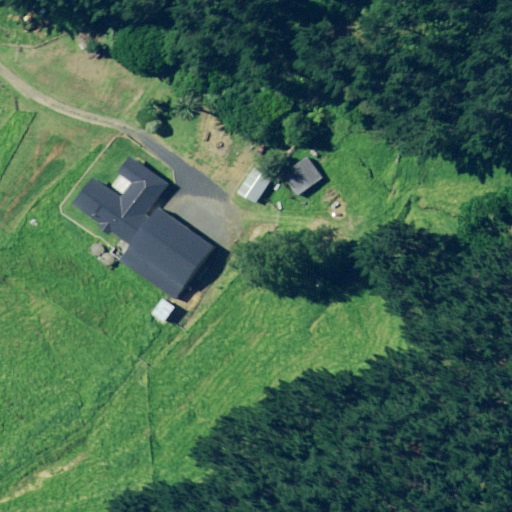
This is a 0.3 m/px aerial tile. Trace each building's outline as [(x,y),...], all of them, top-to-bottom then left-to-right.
[(199,122),(195,128),(197,129),(185,150),(184,149),(178,158),(194,167),(192,170),(223,188),(232,171),(227,168),(240,145),(199,122)] [(321,178),(306,159),(283,177),(299,196),(321,178)] [(135,248),(156,220),(150,215),(172,184),(142,162),(131,178),(139,184),(129,197),(100,175),(78,205),(106,225),(103,229),(116,238),(118,235),(135,248)] [(272,181),(255,169),(239,193),(256,205),(272,181)] [(336,195),(328,185),(317,193),(325,203),(336,195)] [(156,220),(135,248),(124,263),(176,300),(215,247),(164,210),(156,220)] [(110,267),(111,267),(112,267),(113,266),(114,266),(115,265),(116,264),(116,263),(117,262),(117,261),(117,260),(117,258),(116,257),(116,256),(115,255),(114,255),(113,254),(112,254),(111,253),(110,253),(109,253),(107,254),(107,253),(107,252),(107,251),(107,250),(107,248),(106,247),(105,247),(104,246),(103,245),(102,245),(101,245),(100,245),(99,245),(98,245),(97,246),(96,246),(95,247),(94,248),(94,250),(94,251),(94,252),(94,253),(94,254),(95,255),(96,256),(97,257),(98,257),(98,258),(99,258),(100,258),(101,258),(102,258),(103,257),(104,257),(104,258),(103,259),(103,261),(104,262),(104,263),(105,264),(105,265),(106,266),(107,266),(108,267),(110,267)]
